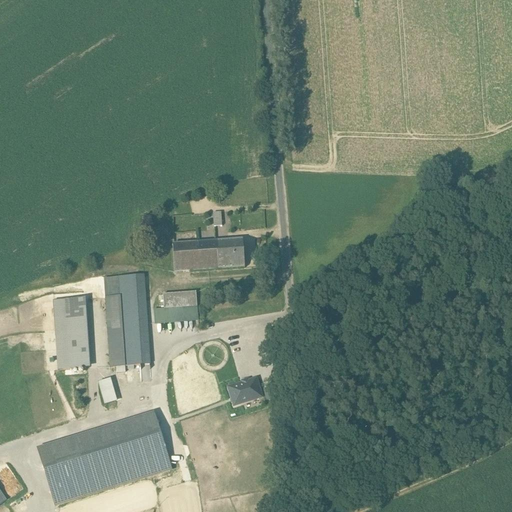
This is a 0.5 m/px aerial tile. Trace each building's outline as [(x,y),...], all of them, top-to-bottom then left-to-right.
[(221,212),(213,213),(214,227),(222,226),(221,212)] [(243,240),(224,241),(226,269),(244,268),(243,240)] [(471,240),(465,247),(471,251),(476,244),(471,240)] [(224,241),(173,245),(175,273),(226,269),(224,241)] [(144,276),(119,277),(120,297),(145,295),(144,276)] [(119,277),(104,279),(105,298),(120,297),(119,277)] [(196,293),(163,295),(164,310),(197,307),(196,293)] [(145,295),(120,297),(125,367),(128,367),(129,370),(133,370),(133,366),(150,365),(145,295)] [(120,297),(105,298),(110,368),(116,368),(125,367),(120,297)] [(81,299),(65,300),(70,370),(86,369),(81,299)] [(197,307),(164,310),(165,323),(198,320),(197,307)] [(164,310),(154,311),(155,324),(165,323),(164,310)] [(256,380),(228,388),(234,406),(262,398),(256,380)] [(109,381),(100,384),(106,404),(115,402),(109,381)] [(153,415),(39,451),(52,493),(166,457),(153,415)] [(166,457),(52,493),(56,506),(170,471),(166,457)]
